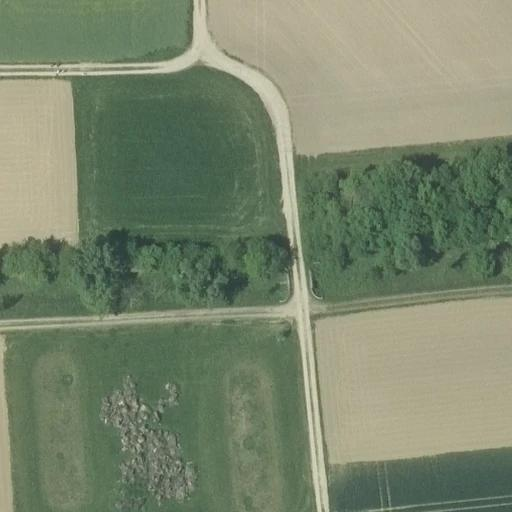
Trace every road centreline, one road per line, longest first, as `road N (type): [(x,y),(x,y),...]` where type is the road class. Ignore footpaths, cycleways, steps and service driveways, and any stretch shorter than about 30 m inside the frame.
road 1 (track): [(206,0),(206,66),(261,76),(292,109),(299,271),(330,511)]
road 2 (track): [(309,316),(0,330)]
road 3 (track): [(0,77),(170,74),(206,66)]
road 4 (track): [(309,316),(511,294)]
